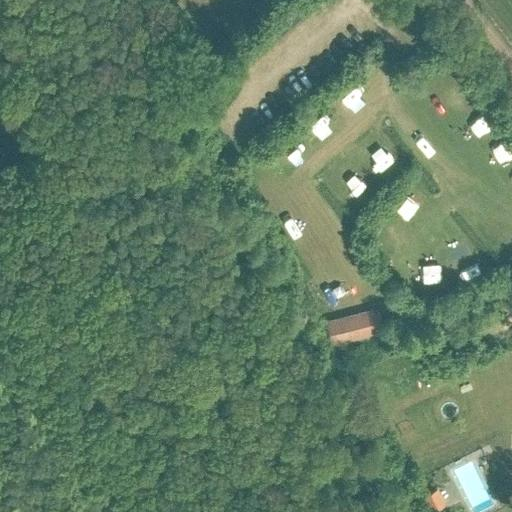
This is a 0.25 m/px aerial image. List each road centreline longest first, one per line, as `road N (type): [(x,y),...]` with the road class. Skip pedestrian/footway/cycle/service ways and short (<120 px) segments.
road 1 (track): [(362,0),(392,37),(375,95),(448,166),(511,207)]
road 2 (track): [(375,95),(297,162),(298,190),(341,288)]
